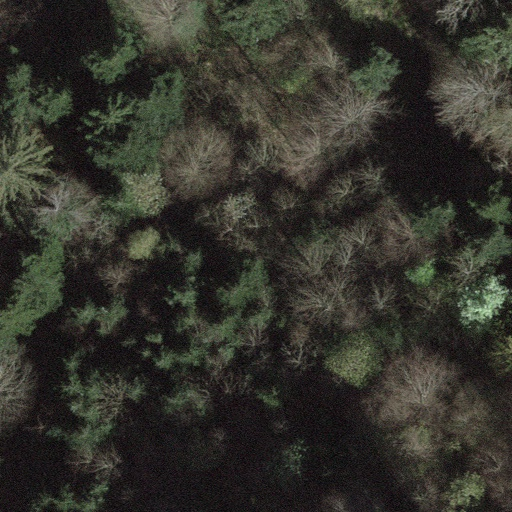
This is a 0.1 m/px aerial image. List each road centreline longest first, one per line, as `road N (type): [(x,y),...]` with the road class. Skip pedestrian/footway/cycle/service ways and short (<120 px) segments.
road 1 (track): [(404,0),(414,24),(406,122),(349,158),(165,203),(92,248),(43,334),(0,449)]
road 2 (track): [(0,62),(67,39),(267,0)]
